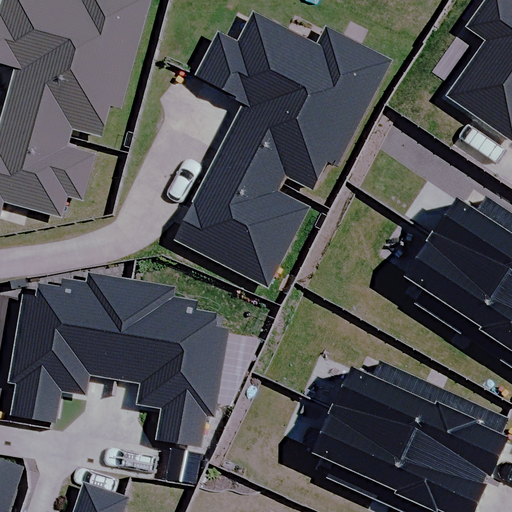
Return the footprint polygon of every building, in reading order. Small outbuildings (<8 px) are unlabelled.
[(511,2),(509,0),(485,0),(466,29),(485,42),(446,98),(511,143),(511,2)] [(174,238),(267,287),(306,214),(299,210),(324,162),(333,167),(388,64),(325,31),(316,49),(251,15),(235,46),(217,37),(196,78),(245,103),(174,238)] [(474,216),(452,202),(426,241),(511,297),(511,215),(486,198),(474,216)] [(511,297),(426,241),(401,280),(422,294),(413,306),(511,371),(511,297)] [(113,381),(130,281),(87,274),(85,286),(59,281),(57,291),(36,287),(34,299),(23,297),(8,384),(17,385),(11,419),(53,426),(59,391),(82,395),(85,377),(113,381)] [(130,281),(113,381),(140,386),(136,406),(161,411),(156,443),(198,450),(204,416),(211,418),(225,333),(212,331),(214,318),(193,315),(195,303),(172,300),(174,289),(130,281)] [(371,382),(348,371),(328,414),(485,486),(505,443),(497,440),(506,420),(380,362),(371,382)] [(473,511),(485,486),(328,414),(308,456),(333,468),(327,481),(395,511),(473,511)] [(0,511),(5,511),(20,470),(0,463),(0,511)] [(120,511),(125,500),(83,486),(73,511),(120,511)]
